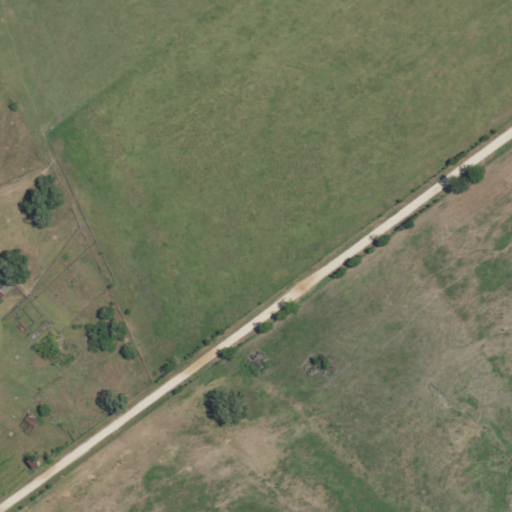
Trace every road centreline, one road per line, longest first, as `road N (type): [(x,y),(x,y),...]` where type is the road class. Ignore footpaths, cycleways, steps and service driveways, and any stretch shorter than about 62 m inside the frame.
road 1 (residential): [(0,502),(131,402),(360,250),(511,131)]
road 2 (residential): [(0,351),(218,312),(252,321)]
